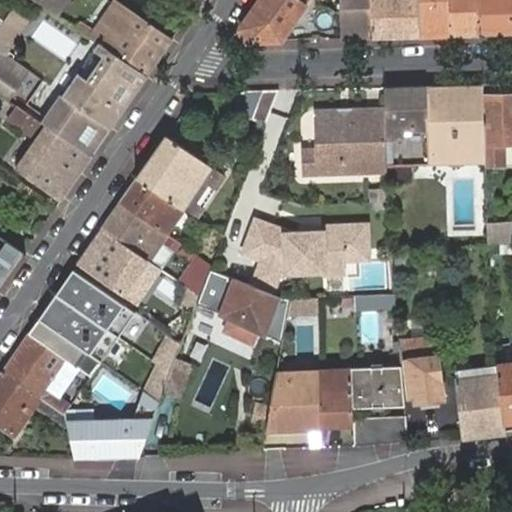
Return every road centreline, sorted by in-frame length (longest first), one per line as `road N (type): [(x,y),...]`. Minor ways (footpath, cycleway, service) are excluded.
road 1 (residential): [(195,52),(0,331)]
road 2 (residential): [(511,55),(238,64),(195,52)]
road 3 (residential): [(0,482),(306,489)]
road 4 (residential): [(306,489),(401,463),(511,449)]
